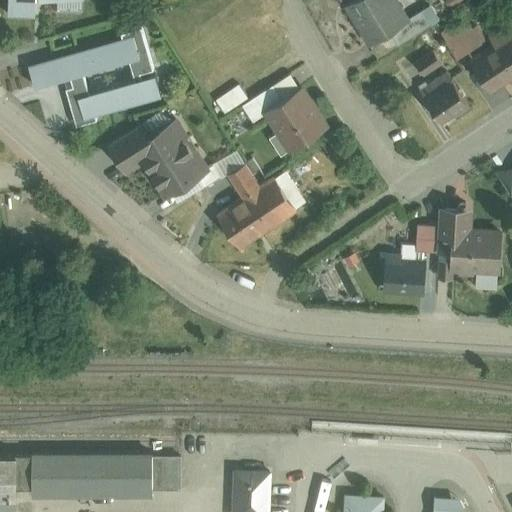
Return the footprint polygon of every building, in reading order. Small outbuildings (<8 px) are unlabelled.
[(37,0),(6,0),(6,17),(38,17),(37,0)] [(58,0),(59,9),(80,9),(79,0),(58,0)] [(348,0),(344,3),(376,59),(418,34),(398,0),(348,0)] [(130,72),(59,91),(71,133),(104,124),(102,115),(163,99),(143,25),(133,34),(139,57),(127,60),(130,72)] [(511,34),(507,27),(468,55),(494,92),(511,79),(511,34)] [(133,34),(31,68),(39,91),(127,60),(139,57),(133,34)] [(448,71),(422,91),(448,127),(475,106),(448,71)] [(329,129),(304,90),(262,115),(287,151),(329,129)] [(172,111),(111,148),(127,174),(144,164),(163,196),(207,169),(172,111)] [(241,199),(216,214),(236,246),(303,203),(282,171),(259,185),(250,169),(230,182),(241,199)] [(475,210),(441,210),(439,279),(454,279),(454,272),(501,273),(502,225),(474,225),(475,210)] [(424,257),(383,257),(383,295),(423,295),(424,257)] [(0,489),(12,490),(12,481),(29,481),(28,448),(13,448),(13,443),(0,443),(0,489)] [(29,481),(29,491),(149,490),(149,486),(179,486),(179,450),(150,450),(150,444),(28,445),(28,448),(29,481)] [(269,511),(270,465),(232,465),(232,511),(269,511)] [(383,511),(384,492),(342,489),(340,511),(383,511)]
